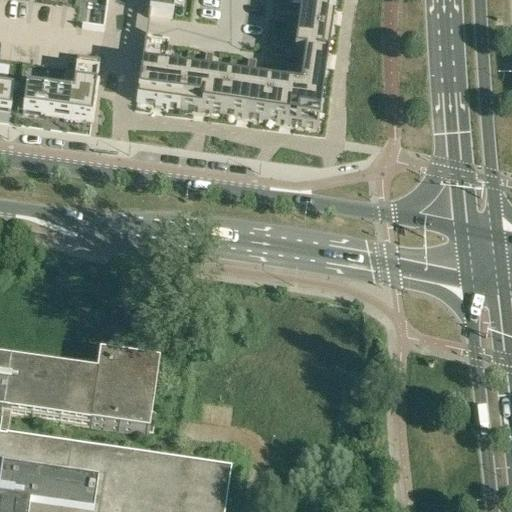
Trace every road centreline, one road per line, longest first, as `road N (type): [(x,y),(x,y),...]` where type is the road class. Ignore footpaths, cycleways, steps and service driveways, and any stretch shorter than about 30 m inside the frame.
road 1 (primary): [(0,209),(468,281)]
road 2 (residential): [(128,0),(116,112),(322,146),(333,136),(349,0)]
road 3 (primary): [(382,217),(0,160)]
road 4 (secondary): [(499,239),(481,0)]
road 5 (primary): [(468,281),(494,511)]
road 6 (secondary): [(444,0),(451,133)]
